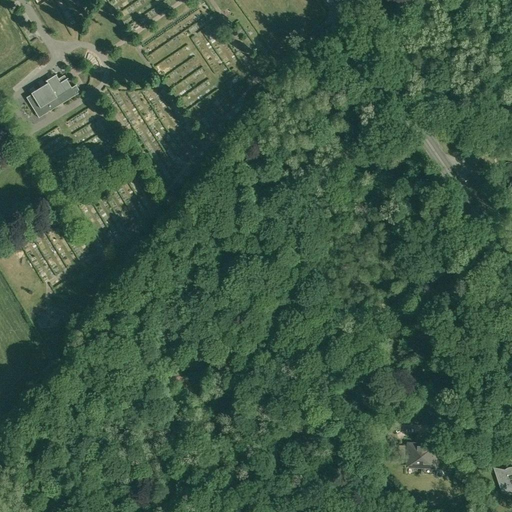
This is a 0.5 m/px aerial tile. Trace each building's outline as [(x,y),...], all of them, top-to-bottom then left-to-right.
[(169,78),(176,74),(174,69),(167,73),(169,78)] [(26,97),(38,117),(80,92),(75,85),(71,87),(66,78),(60,82),(55,74),(46,80),(47,83),(31,93),(31,94),(26,97)] [(427,275),(435,284),(445,276),(437,266),(427,275)] [(421,467),(422,444),(408,443),(407,466),(421,467)] [(437,445),(422,444),(421,467),(435,467),(437,445)] [(493,467),(502,494),(510,491),(511,492),(511,491),(511,466),(510,467),(509,467),(508,467),(507,468),(506,468),(506,469),(505,470),(493,467)]
